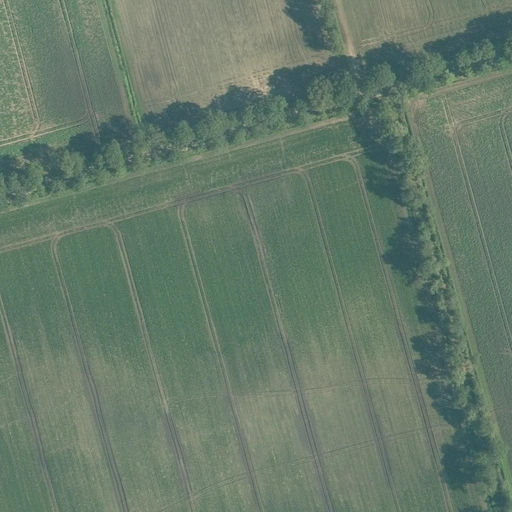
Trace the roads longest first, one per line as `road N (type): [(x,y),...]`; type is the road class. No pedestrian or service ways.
road 1 (unclassified): [(0,195),(511,54)]
road 2 (track): [(382,89),(497,511)]
